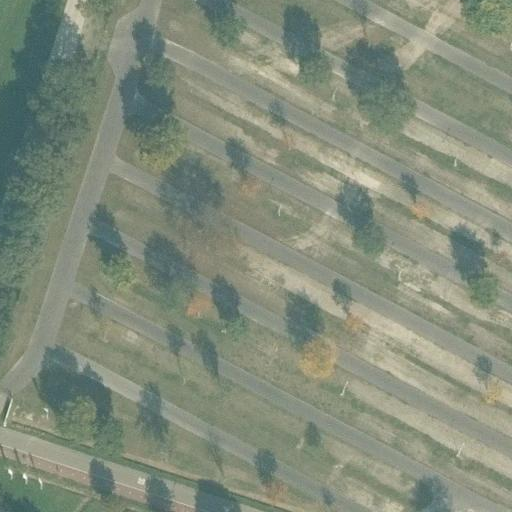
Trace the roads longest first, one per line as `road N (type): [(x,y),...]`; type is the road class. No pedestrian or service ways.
road 1 (unclassified): [(0,220),(74,0)]
road 2 (unknown): [(511,272),(401,219)]
